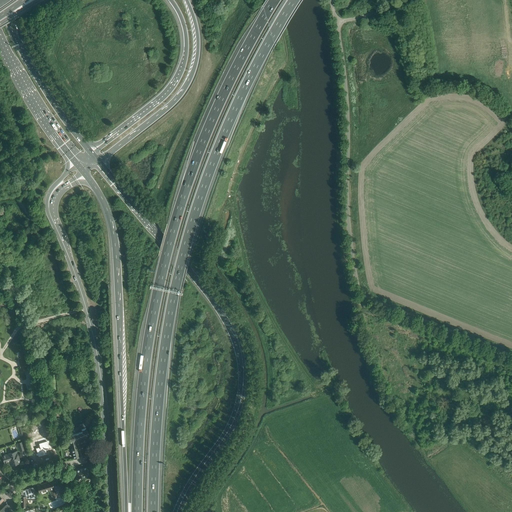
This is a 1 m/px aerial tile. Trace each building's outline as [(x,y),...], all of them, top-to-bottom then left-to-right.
[(24,354),(19,356),(24,373),(29,371),(24,354)] [(91,425),(91,422),(91,421),(84,425),(83,424),(80,425),(82,432),(77,434),(69,436),(71,447),(76,446),(75,440),(77,439),(79,442),(86,439),(85,436),(88,435),(85,428),(91,425)] [(40,447),(36,448),(38,457),(47,454),(46,450),(53,447),(51,440),(47,441),(46,437),(37,440),(40,447)] [(16,451),(7,454),(2,456),(4,463),(10,461),(12,465),(20,463),(16,451)] [(73,477),(74,479),(84,477),(89,475),(88,472),(90,471),(89,467),(86,468),(72,472),(73,477)] [(52,480),(36,485),(39,493),(49,490),(53,498),(58,496),(64,493),(60,485),(54,488),(52,480)] [(22,496),(20,496),(20,508),(26,508),(26,499),(36,499),(33,487),(22,491),(22,496)]
